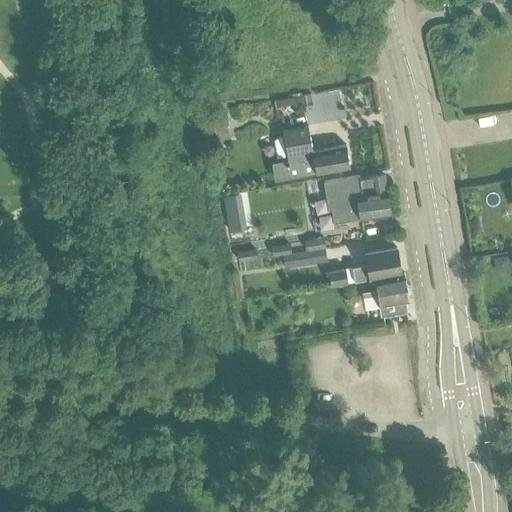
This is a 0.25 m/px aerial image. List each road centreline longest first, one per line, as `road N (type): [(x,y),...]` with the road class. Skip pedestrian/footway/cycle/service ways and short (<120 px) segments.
road 1 (residential): [(455,434),(0,381)]
road 2 (track): [(0,306),(108,309),(132,290),(77,0)]
road 3 (secondary): [(445,272),(429,161),(390,0)]
road 4 (secondary): [(445,272),(455,434)]
road 5 (secondary): [(479,430),(445,272)]
